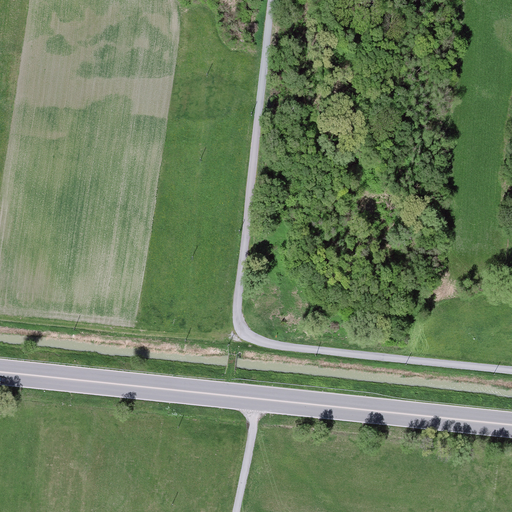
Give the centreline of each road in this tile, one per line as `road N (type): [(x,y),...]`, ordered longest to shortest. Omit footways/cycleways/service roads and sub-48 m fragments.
road 1 (unclassified): [(511,370),(245,335),(236,314),(271,0)]
road 2 (primary): [(511,424),(0,370)]
